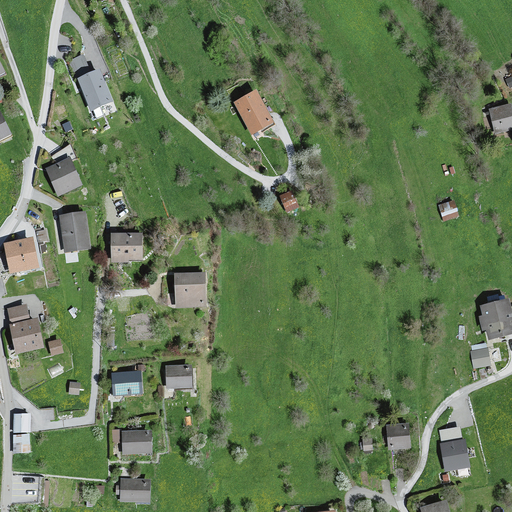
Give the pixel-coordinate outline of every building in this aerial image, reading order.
[(112,101),(102,63),(92,66),(88,51),(73,56),(87,108),(112,101)] [(0,54),(0,79),(9,75),(0,54)] [(264,93),(239,106),(256,139),(281,126),(264,93)] [(511,108),(493,112),(498,138),(511,135),(511,108)] [(7,113),(0,116),(0,143),(17,136),(7,113)] [(77,161),(49,172),(60,200),(88,189),(77,161)] [(294,191),(282,197),(289,213),(301,207),(294,191)] [(439,201),(443,218),(460,215),(456,198),(439,201)] [(91,217),(64,221),(69,256),(97,251),(91,217)] [(147,237),(115,238),(115,265),(147,264),(147,237)] [(41,242),(8,249),(14,279),(47,273),(41,242)] [(212,276),(179,277),(180,309),(212,309),(212,276)] [(511,305),(486,311),(493,345),(511,340),(511,305)] [(10,312),(20,359),(50,353),(44,322),(35,323),(32,308),(10,312)] [(53,346),(55,360),(67,358),(64,344),(53,346)] [(490,350),(472,353),(474,370),(493,367),(490,350)] [(198,368),(167,369),(168,391),(199,391),(198,368)] [(144,374),(113,377),(115,400),(146,398),(144,374)] [(84,387),(72,385),(71,398),(82,399),(84,387)] [(35,417),(18,417),(17,434),(35,435),(35,417)] [(441,436),(462,432),(461,423),(439,427),(441,436)] [(413,425),(390,427),(392,453),(415,451),(413,425)] [(157,435),(125,435),(125,456),(157,457),(157,435)] [(465,436),(440,441),(446,469),(471,464),(465,436)] [(35,439),(15,439),(15,456),(34,456),(35,439)] [(155,483),(125,481),(123,502),(153,505),(155,483)] [(455,511),(452,501),(426,508),(426,511),(455,511)]
